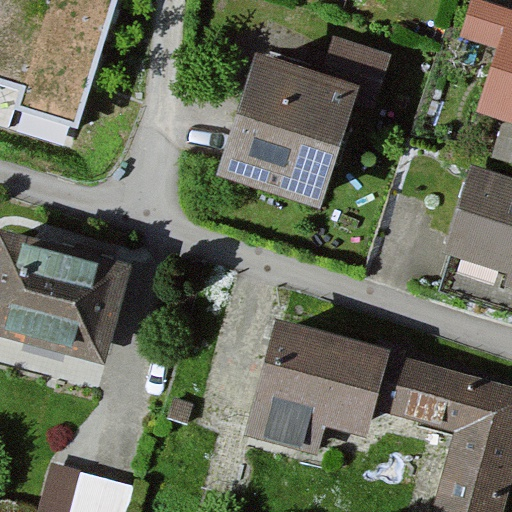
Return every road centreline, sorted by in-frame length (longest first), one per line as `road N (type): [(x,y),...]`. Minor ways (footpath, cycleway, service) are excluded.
road 1 (residential): [(149,223),(511,343)]
road 2 (residential): [(169,0),(149,223)]
road 3 (residential): [(113,424),(149,223)]
road 4 (residential): [(149,223),(0,176)]
